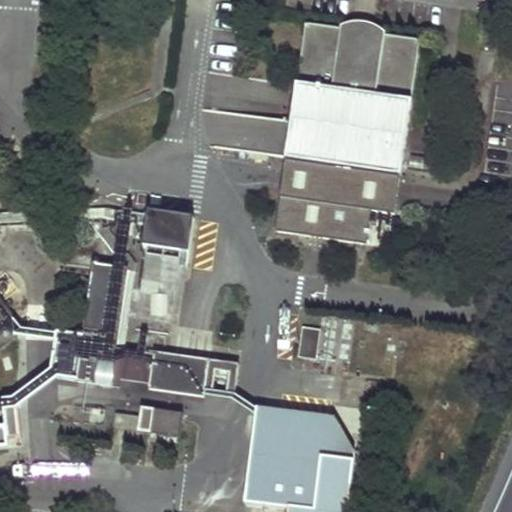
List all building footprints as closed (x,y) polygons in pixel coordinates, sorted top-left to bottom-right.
[(165,0),(153,90),(76,121),(76,124),(78,127),(80,128),(162,95),(175,0),(165,0)] [(260,11),(261,0),(232,0),(232,7),(260,11)] [(396,215),(401,178),(286,161),(276,231),(368,245),(373,212),(396,215)] [(0,222),(109,218),(147,223),(143,246),(146,247),(140,283),(174,288),(180,251),(189,252),(195,217),(148,211),(148,213),(111,207),(0,211),(0,222)] [(116,348),(127,270),(94,265),(78,381),(111,386),(119,386),(120,379),(176,386),(180,356),(116,348)] [(0,349),(23,331),(0,302),(0,349)] [(319,358),(321,328),(302,327),(300,356),(319,358)] [(236,394),(239,364),(210,360),(205,389),(236,394)] [(105,424),(106,408),(75,406),(74,422),(78,423),(78,429),(84,429),(85,423),(105,424)] [(257,406),(249,502),(291,506),(290,511),(350,511),(359,415),(257,406)] [(179,435),(181,413),(143,409),(140,431),(179,435)]
